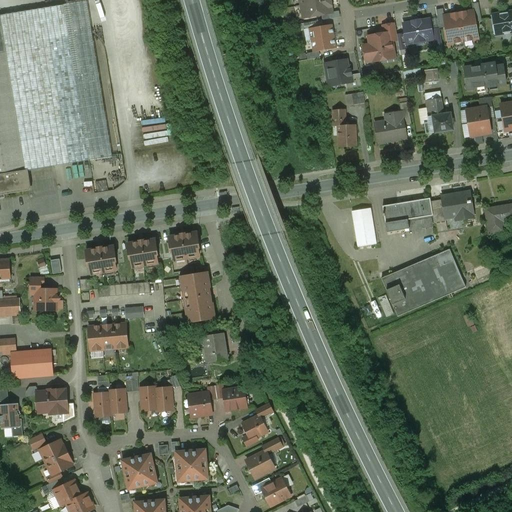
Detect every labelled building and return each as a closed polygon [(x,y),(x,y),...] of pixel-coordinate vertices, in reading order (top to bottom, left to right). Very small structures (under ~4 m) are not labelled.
[(330,1),(302,6),(304,17),(321,15),(328,13),(331,13),(330,7),(331,7),(330,1)] [(63,6),(0,16),(0,17),(25,170),(88,160),(63,6)] [(473,11),(458,13),(463,43),(478,40),(473,11)] [(511,12),(491,16),(494,35),(511,32),(511,12)] [(458,13),(443,16),(449,45),(463,43),(458,13)] [(0,17),(0,174),(25,170),(0,17)] [(429,20),(420,22),(420,20),(412,21),(412,23),(403,24),(405,34),(407,44),(432,40),(429,20)] [(395,24),(383,26),(384,34),(385,39),(391,38),(392,41),(398,40),(397,36),(395,24)] [(332,25),(308,29),(310,41),(334,37),(332,25)] [(384,34),(368,37),(370,45),(363,46),(365,56),(371,54),(372,62),(394,58),(392,41),(391,38),(385,39),(384,34)] [(405,34),(397,36),(398,40),(399,50),(408,48),(407,44),(405,34)] [(334,37),(310,41),(313,53),(336,49),(334,37)] [(340,62),(340,60),(333,61),(333,63),(324,64),(326,75),(329,75),(330,86),(346,83),(352,82),(351,75),(350,70),(348,70),(347,61),(340,62)] [(495,66),(494,63),(464,68),(467,91),(477,89),(497,86),(506,85),(503,65),(495,66)] [(435,70),(425,71),(426,83),(437,82),(435,70)] [(352,82),(346,83),(347,89),(362,86),(360,74),(351,75),(352,82)] [(363,92),(351,94),(353,105),(365,103),(363,92)] [(440,92),(429,94),(430,101),(441,99),(440,92)] [(429,94),(424,94),(428,117),(429,123),(424,124),(426,134),(435,133),(432,116),(430,101),(429,94)] [(441,99),(430,101),(432,116),(444,114),(441,99)] [(407,102),(399,104),(401,113),(401,112),(404,126),(411,124),(407,102)] [(511,102),(500,105),(502,118),(511,116),(511,102)] [(486,107),(466,110),(468,124),(488,120),(486,107)] [(345,110),(332,110),(332,127),(337,127),(337,126),(346,126),(345,110)] [(387,126),(376,128),(378,143),(406,138),(404,126),(401,112),(401,113),(386,115),(387,126)] [(444,114),(432,116),(435,133),(453,130),(452,124),(454,124),(454,119),(451,119),(450,113),(444,114)] [(511,116),(502,118),(505,132),(511,130),(511,116)] [(488,120),(468,124),(471,137),(491,134),(488,120)] [(346,126),(337,126),(337,127),(338,148),(356,147),(355,125),(346,126)] [(25,170),(0,174),(0,194),(28,190),(25,170)] [(441,196),(442,200),(444,216),(446,216),(446,218),(455,217),(455,220),(474,217),(469,192),(441,196)] [(429,198),(382,206),(383,214),(382,214),(382,216),(384,216),(386,232),(409,229),(408,219),(432,216),(430,202),(429,198)] [(442,200),(430,202),(432,216),(434,222),(447,221),(446,218),(446,216),(444,216),(442,200)] [(511,204),(484,209),(488,235),(499,233),(497,222),(511,219),(511,204)] [(371,208),(351,211),(357,247),(376,244),(371,208)] [(180,235),(169,237),(171,252),(172,252),(174,261),(199,257),(198,248),(199,247),(196,232),(186,234),(185,233),(183,234),(180,234),(180,235)] [(138,242),(127,244),(130,259),(131,259),(132,268),(158,263),(156,255),(157,254),(155,240),(144,241),(144,240),(141,241),(138,241),(138,242)] [(97,249),(86,251),(88,266),(89,266),(91,274),(116,270),(115,261),(116,261),(113,246),(102,248),(102,247),(99,248),(97,248),(97,249)] [(449,250),(381,278),(397,316),(465,288),(449,250)] [(59,259),(51,261),(53,274),(61,273),(59,259)] [(9,260),(0,260),(0,283),(10,283),(10,279),(9,260)] [(207,273),(181,277),(188,323),(215,318),(212,303),(208,304),(208,301),(210,301),(210,296),(209,291),(206,291),(206,289),(210,288),(207,273)] [(30,295),(36,295),(36,290),(40,290),(40,285),(44,285),(44,277),(30,277),(30,295)] [(91,279),(80,280),(81,291),(92,290),(91,279)] [(149,282),(98,287),(99,298),(150,293),(149,282)] [(57,289),(40,290),(36,290),(36,295),(36,307),(39,310),(56,310),(56,302),(60,299),(57,296),(57,289)] [(0,316),(21,315),(19,299),(0,300),(0,316)] [(143,308),(125,309),(126,319),(144,318),(143,308)] [(245,312),(239,314),(243,323),(248,321),(245,312)] [(126,324),(113,325),(115,349),(129,348),(126,324)] [(113,325),(101,326),(103,350),(115,349),(113,325)] [(101,326),(89,327),(91,351),(103,350),(101,326)] [(223,334),(199,337),(201,348),(205,347),(207,363),(227,360),(223,334)] [(0,355),(11,354),(17,354),(17,353),(16,340),(0,340),(0,355)] [(52,350),(17,353),(17,354),(11,354),(13,378),(53,375),(52,350)] [(258,356),(242,359),(245,371),(260,368),(258,356)] [(108,376),(97,377),(98,388),(109,387),(108,376)] [(176,376),(170,378),(174,389),(180,386),(176,376)] [(215,386),(217,400),(224,399),(223,391),(222,385),(215,386)] [(217,400),(215,386),(207,387),(209,393),(210,401),(217,400)] [(156,390),(156,388),(149,388),(149,387),(140,388),(141,400),(142,411),(158,410),(156,390)] [(162,389),(156,390),(158,410),(158,412),(173,411),(172,399),(171,387),(162,388),(162,389)] [(243,388),(223,391),(224,399),(225,403),(226,411),(246,408),(243,388)] [(116,391),(110,392),(110,393),(112,414),(127,413),(126,401),(125,389),(116,390),(116,391)] [(8,391),(0,392),(0,401),(9,401),(8,391)] [(51,415),(63,414),(67,414),(67,404),(65,391),(36,393),(37,403),(40,403),(41,412),(50,411),(51,415)] [(96,418),(112,416),(112,414),(110,393),(103,394),(103,393),(94,394),(95,406),(96,418)] [(202,416),(212,414),(210,401),(209,393),(188,397),(191,417),(202,416)] [(259,416),(261,419),(274,413),(269,403),(255,410),(258,416),(259,416)] [(18,404),(0,405),(0,408),(1,417),(0,417),(0,423),(0,424),(1,424),(2,429),(20,428),(19,415),(21,414),(21,413),(18,414),(18,412),(19,411),(18,404)] [(74,404),(67,404),(67,414),(63,414),(64,422),(75,417),(74,404)] [(259,416),(258,416),(253,419),(251,419),(248,420),(248,421),(242,424),(248,436),(243,439),(247,447),(257,441),(256,438),(267,432),(261,419),(259,416)] [(48,446),(42,434),(28,440),(35,453),(40,451),(40,450),(48,446)] [(266,451),(267,455),(282,447),(277,439),(262,446),(265,452),(266,451)] [(46,464),(68,454),(64,445),(63,446),(60,441),(48,446),(40,450),(40,451),(46,464)] [(167,445),(159,446),(159,454),(168,454),(167,445)] [(196,451),(193,452),(193,451),(190,452),(188,452),(185,452),(176,453),(177,461),(176,461),(177,473),(178,473),(178,479),(184,479),(184,481),(201,480),(201,477),(207,477),(207,471),(206,459),(205,450),(196,451)] [(265,452),(246,461),(255,479),(267,473),(266,471),(274,467),(267,455),(266,451),(265,452)] [(68,454),(46,464),(51,475),(52,476),(60,472),(72,466),(70,462),(72,462),(68,454)] [(131,459),(122,461),(124,469),(123,469),(126,482),(126,481),(128,488),(134,486),(134,488),(151,485),(151,482),(156,481),(155,475),(156,474),(153,463),(152,463),(150,455),(141,457),(142,457),(136,458),(131,459)] [(46,478),(49,485),(58,481),(63,478),(60,472),(52,476),(51,475),(46,478)] [(261,489),(272,484),(269,478),(253,487),(256,492),(261,489)] [(282,479),(272,484),(261,489),(271,507),(290,496),(290,495),(291,494),(289,489),(287,490),(282,479)] [(44,495),(54,490),(61,487),(58,481),(49,485),(41,489),(44,495)] [(61,506),(67,503),(82,496),(75,481),(61,487),(54,490),(61,506)] [(87,494),(82,496),(67,503),(71,511),(86,511),(94,509),(87,494)] [(306,496),(294,501),(298,508),(309,502),(306,496)] [(209,497),(200,497),(200,498),(197,498),(196,498),(194,498),(192,498),(189,499),(189,498),(180,499),(181,507),(180,508),(180,511),(210,511),(210,505),(209,497)] [(164,501),(155,501),(155,502),(152,502),(149,502),(147,502),(144,503),(144,502),(135,503),(136,511),(135,511),(165,511),(165,509),(164,501)]
